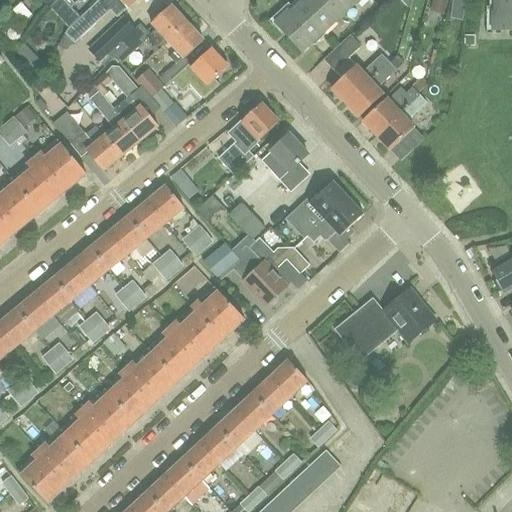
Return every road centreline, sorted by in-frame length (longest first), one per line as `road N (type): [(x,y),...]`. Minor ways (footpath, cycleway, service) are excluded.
road 1 (residential): [(411,216),(97,511)]
road 2 (residential): [(0,284),(274,69)]
road 3 (residential): [(411,216),(274,69)]
road 4 (residential): [(511,364),(438,244),(411,216)]
